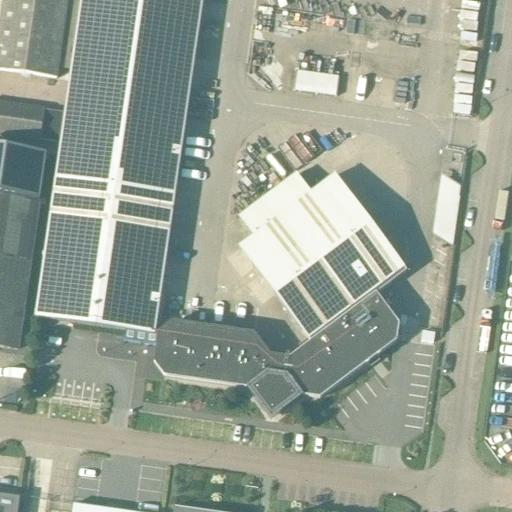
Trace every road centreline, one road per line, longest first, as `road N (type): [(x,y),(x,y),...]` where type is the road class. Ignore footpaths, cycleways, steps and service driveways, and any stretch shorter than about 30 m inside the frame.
road 1 (unclassified): [(0,424),(451,489)]
road 2 (unclassified): [(451,489),(511,50)]
